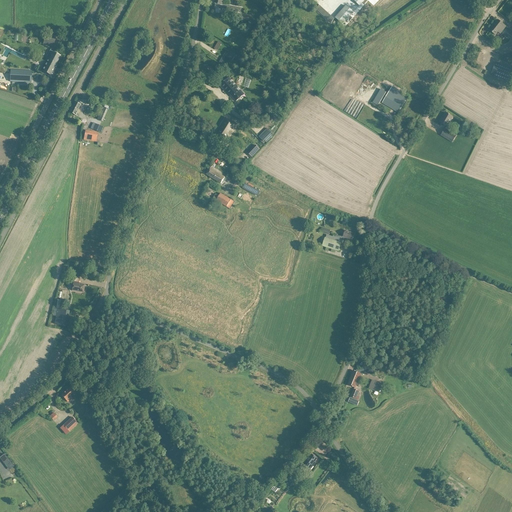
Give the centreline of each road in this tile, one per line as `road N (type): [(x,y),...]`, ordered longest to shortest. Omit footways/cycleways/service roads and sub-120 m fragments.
road 1 (unclassified): [(103,297),(189,56),(201,0)]
road 2 (unclassified): [(0,240),(124,0)]
road 3 (unclassified): [(369,222),(391,171),(499,0)]
road 4 (unclassified): [(320,416),(287,376),(103,297)]
road 5 (primary): [(0,219),(114,0)]
road 6 (unclassified): [(0,194),(100,0)]
road 7 (unclassified): [(320,416),(357,329),(369,222)]
road 8 (unclassified): [(0,432),(54,392),(103,297)]
road 9 (unclassified): [(511,293),(369,222)]
